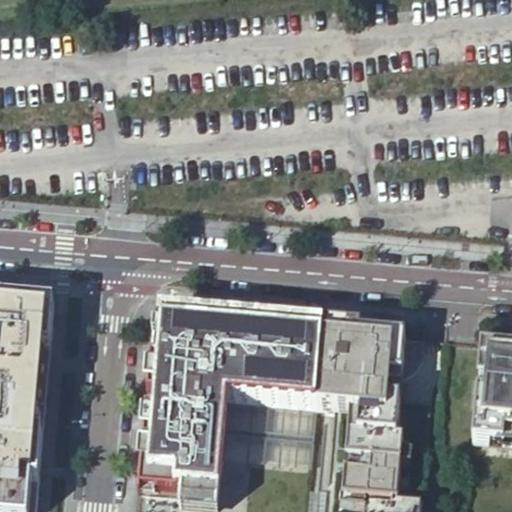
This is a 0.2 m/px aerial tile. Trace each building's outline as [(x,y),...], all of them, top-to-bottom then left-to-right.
[(0,304),(0,338),(50,338),(54,309),(0,304)] [(321,334),(154,319),(147,399),(155,400),(153,414),(146,413),(139,495),(181,498),(181,505),(180,509),(217,511),(221,462),(226,405),(316,413),(352,417),(359,417),(358,439),(351,438),(347,438),(345,463),(371,465),(370,478),(344,476),(343,503),(352,504),(351,511),(364,511),(420,511),(421,509),(397,507),(403,443),(396,442),(399,403),(388,403),(389,379),(402,380),(405,341),(357,337),(358,331),(321,328),(321,334)] [(0,338),(0,511),(35,511),(51,338),(50,338),(0,338)] [(511,350),(480,348),(471,444),(511,447),(511,350)] [(388,403),(399,403),(402,380),(389,379),(388,403)] [(155,400),(147,399),(146,413),(153,414),(155,400)] [(397,507),(421,509),(430,406),(399,403),(396,442),(403,443),(397,507)] [(226,405),(221,462),(311,470),(316,413),(226,405)] [(358,439),(359,417),(352,417),(351,438),(358,439)] [(371,465),(345,463),(344,476),(370,478),(371,465)] [(324,511),(326,494),(309,494),(307,511),(324,511)] [(181,498),(139,495),(138,501),(181,505),(181,498)]
